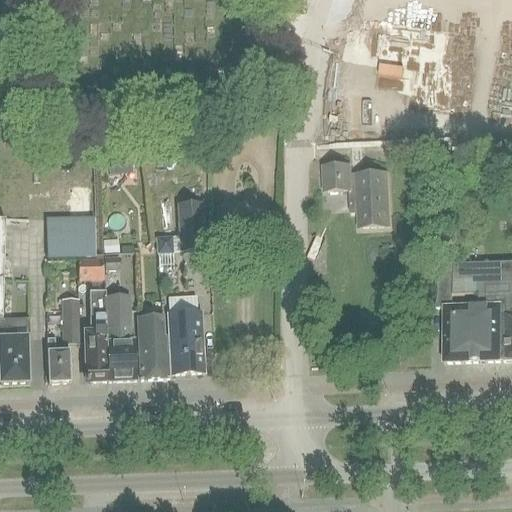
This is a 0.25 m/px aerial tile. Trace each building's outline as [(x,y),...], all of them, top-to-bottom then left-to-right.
[(0,20),(0,65),(7,67),(12,21),(0,20)] [(156,157),(156,171),(173,171),(173,157),(156,157)] [(122,168),(122,176),(132,176),(132,168),(122,168)] [(350,194),(350,205),(357,205),(358,232),(389,231),(386,177),(350,179),(349,169),(322,170),(324,196),(350,194)] [(177,206),(180,255),(205,253),(201,205),(177,206)] [(94,224),(46,225),(47,263),(95,262),(94,224)] [(174,256),(172,239),(155,240),(157,258),(174,256)] [(103,242),(103,256),(118,255),(118,242),(103,242)] [(121,248),(121,256),(133,256),(133,248),(121,248)] [(444,365),(504,363),(505,363),(505,358),(511,358),(511,363),(511,362),(511,266),(505,266),(454,268),(454,259),(440,259),(435,310),(445,310),(444,365)] [(103,262),(104,283),(105,283),(105,289),(121,289),(120,260),(104,261),(104,262),(103,262)] [(103,262),(95,262),(78,262),(79,284),(104,283),(103,262)] [(109,383),(104,304),(104,301),(94,301),(96,336),(82,337),(85,384),(109,383)] [(79,346),(79,302),(62,303),(62,347),(79,346)] [(128,303),(104,304),(109,383),(136,382),(134,343),(130,343),(128,303)] [(167,318),(170,380),(204,378),(200,316),(167,318)] [(140,385),(167,383),(165,345),(163,345),(162,322),(139,324),(140,343),(142,343),(142,346),(138,346),(140,385)] [(0,331),(0,386),(28,386),(27,356),(29,356),(29,341),(10,342),(10,331),(0,331)] [(69,355),(55,355),(55,341),(46,341),(48,388),(70,387),(69,355)]
